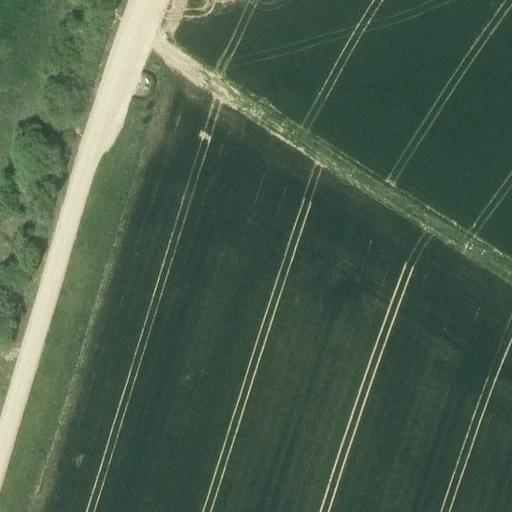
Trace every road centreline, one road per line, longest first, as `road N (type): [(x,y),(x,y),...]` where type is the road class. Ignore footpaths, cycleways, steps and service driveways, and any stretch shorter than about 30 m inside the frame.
road 1 (track): [(124,28),(511,276)]
road 2 (track): [(135,0),(0,433)]
